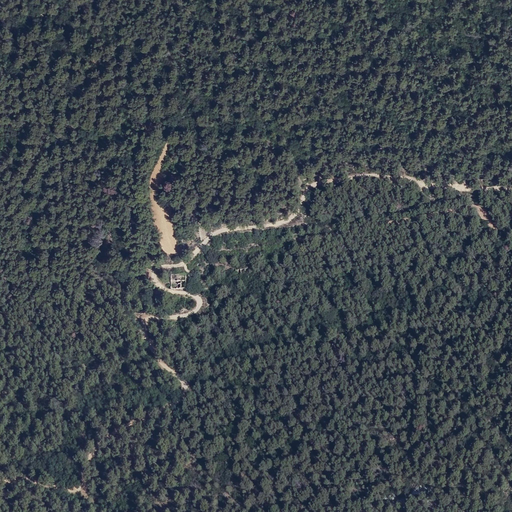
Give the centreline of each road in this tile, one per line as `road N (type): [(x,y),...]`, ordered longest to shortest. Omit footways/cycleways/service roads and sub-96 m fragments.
road 1 (track): [(511,184),(461,186),(381,173),(323,182),(303,191),(302,215),(213,234),(181,264),(148,269),(170,288),(203,295),(201,309),(153,332),(150,350),(190,385)]
road 2 (track): [(190,385),(72,467),(78,491),(0,479)]
road 3 (track): [(174,265),(151,187),(173,145)]
